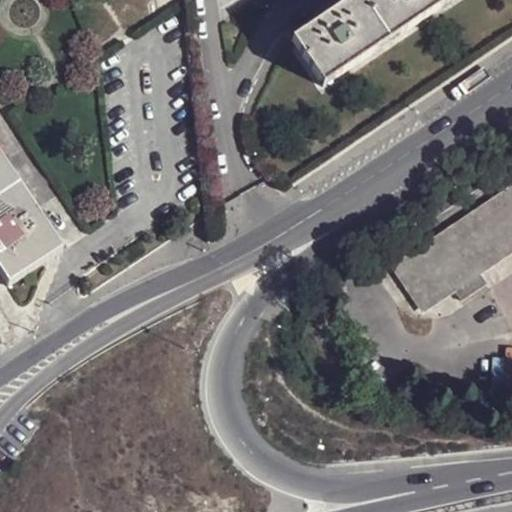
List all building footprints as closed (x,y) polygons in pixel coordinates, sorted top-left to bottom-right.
[(458,0),(358,0),(292,44),(323,90),(458,0)] [(0,276),(2,280),(55,245),(0,161),(0,276)] [(511,193),(395,272),(422,312),(450,293),(475,277),(511,251),(511,193)] [(55,245),(2,280),(8,289),(60,254),(55,245)] [(475,277),(450,293),(459,305),(483,289),(475,277)]
